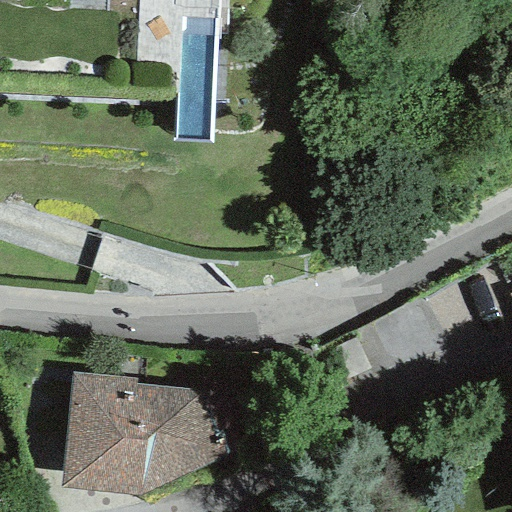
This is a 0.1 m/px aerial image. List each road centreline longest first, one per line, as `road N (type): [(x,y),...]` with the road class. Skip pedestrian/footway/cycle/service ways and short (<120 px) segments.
road 1 (residential): [(0,300),(315,317),(511,222)]
road 2 (residential): [(511,348),(426,371),(228,495),(178,511)]
